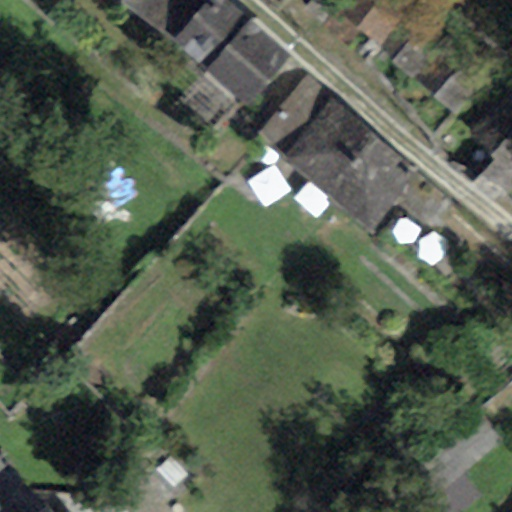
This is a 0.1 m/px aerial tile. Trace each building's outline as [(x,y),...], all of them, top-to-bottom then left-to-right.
[(204,71),(249,21),(225,0),(121,0),(120,2),(175,42),(204,71)] [(288,0),(258,0),(275,15),(288,0)] [(397,22),(370,0),(343,0),(322,26),(343,44),(357,27),(379,44),(397,22)] [(290,58),(249,21),(204,71),(245,107),(290,58)] [(431,50),(405,27),(381,54),(408,77),(431,50)] [(478,83),(449,57),(421,87),(451,113),(478,83)] [(452,199),(306,75),(253,138),(368,235),(396,203),(427,229),(452,199)] [(511,91),(472,137),(511,171),(511,91)]
